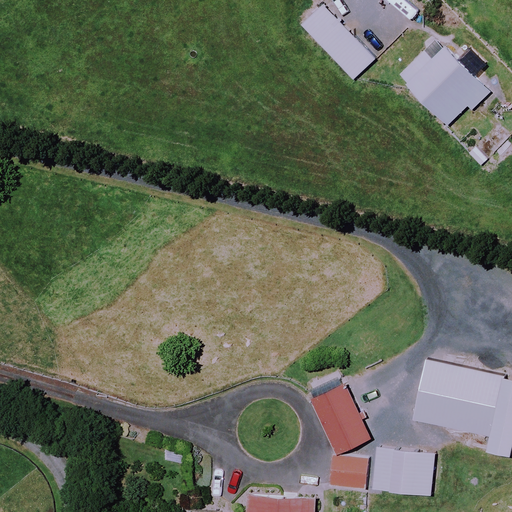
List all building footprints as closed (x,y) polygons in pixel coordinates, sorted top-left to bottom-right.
[(378,59),(326,5),(305,26),(357,80),(378,59)] [(499,94),(451,44),(436,59),(428,51),(402,75),(451,126),(472,105),(479,113),(499,94)] [(511,377),(429,359),(416,418),(494,435),(491,449),(511,453),(511,377)] [(376,436),(351,383),(315,400),(340,452),(376,436)] [(437,451),(380,446),(376,489),(433,494),(437,451)] [(371,458),(336,456),(334,486),(369,488),(371,458)] [(319,511),(320,497),(253,494),(252,511),(319,511)]
